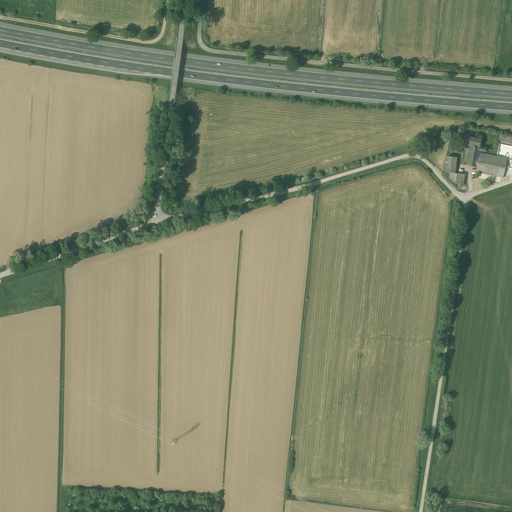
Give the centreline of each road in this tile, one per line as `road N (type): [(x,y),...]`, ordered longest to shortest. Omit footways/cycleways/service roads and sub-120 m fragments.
road 1 (motorway): [(0,43),(143,68),(511,105)]
road 2 (motorway): [(511,92),(226,65),(0,30)]
road 3 (unclassified): [(202,0),(200,41),(210,48),(511,78)]
road 4 (unclassified): [(160,219),(413,153),(466,202)]
road 5 (unclassified): [(466,202),(421,511)]
road 6 (unclassified): [(160,219),(186,0)]
road 7 (track): [(169,0),(164,32),(154,40),(0,15)]
road 8 (unclassified): [(0,274),(160,219)]
